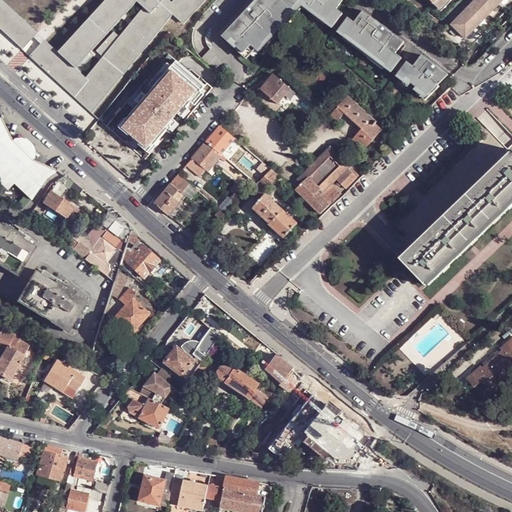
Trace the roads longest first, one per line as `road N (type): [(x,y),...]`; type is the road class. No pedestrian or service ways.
road 1 (residential): [(429,511),(407,485),(389,480),(305,476),(131,448)]
road 2 (primary): [(396,425),(208,272)]
road 3 (residential): [(67,439),(208,272)]
road 4 (primary): [(135,207),(0,87)]
road 5 (residential): [(135,207),(238,84)]
road 6 (primary): [(511,493),(396,425)]
